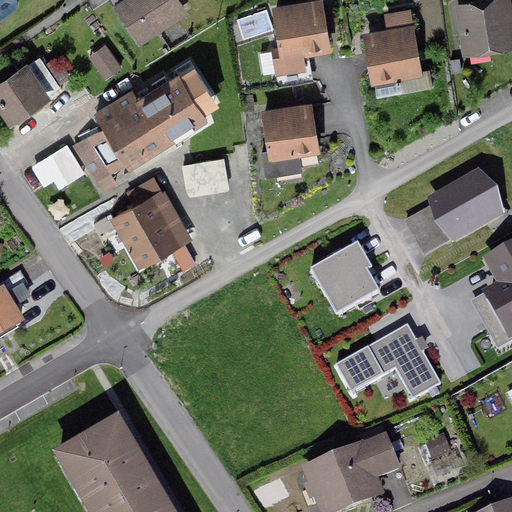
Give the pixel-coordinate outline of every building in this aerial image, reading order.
[(180,7),(175,0),(125,0),(115,7),(136,40),(152,29),(150,27),(180,7)] [(465,52),(510,45),(503,0),(458,7),(465,52)] [(300,52),(325,48),(318,3),(273,10),(280,48),(270,50),(273,72),(303,67),(300,52)] [(390,32),(364,36),(372,81),(417,74),(406,13),(387,16),(390,32)] [(0,83),(0,106),(9,119),(56,87),(37,59),(0,83)] [(160,139),(201,114),(178,79),(168,86),(162,77),(150,85),(155,93),(140,103),(137,98),(135,99),(160,139)] [(94,180),(160,139),(135,99),(132,101),(127,93),(94,114),(102,126),(71,145),(94,180)] [(270,158),(314,151),(307,106),(262,113),(270,158)] [(201,190),(218,179),(211,167),(193,177),(201,190)] [(445,244),(500,216),(477,170),(421,198),(445,244)] [(150,197),(111,218),(139,266),(177,245),(150,197)] [(499,346),(511,338),(511,248),(486,263),(500,288),(474,302),(499,346)] [(313,271),(325,292),(364,270),(351,249),(313,271)] [(339,315),(377,292),(364,270),(325,292),(339,315)] [(20,289),(25,285),(18,273),(0,284),(0,290),(4,298),(3,299),(0,294),(0,334),(18,324),(9,309),(26,299),(20,289)] [(408,324),(334,365),(350,394),(395,369),(412,400),(442,384),(408,324)] [(84,504),(88,511),(106,511),(150,487),(135,461),(130,464),(125,455),(130,452),(114,425),(57,458),(68,476),(74,472),(90,500),(84,504)] [(436,456),(447,452),(441,438),(430,443),(436,456)] [(370,480),(395,469),(383,440),(305,472),(321,511),(332,511),(375,494),(375,495),(377,494),(376,492),(376,493),(370,480)] [(164,511),(150,487),(106,511),(164,511)]
